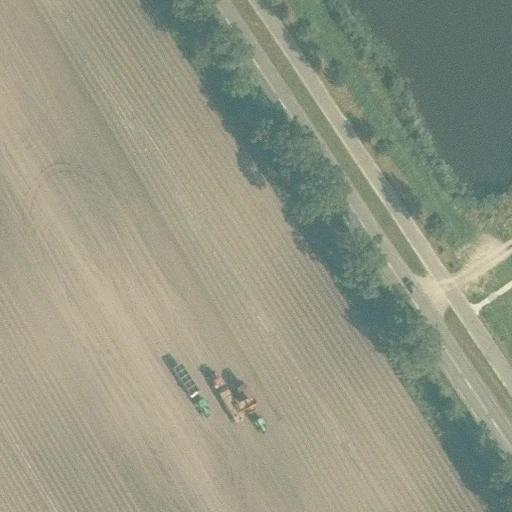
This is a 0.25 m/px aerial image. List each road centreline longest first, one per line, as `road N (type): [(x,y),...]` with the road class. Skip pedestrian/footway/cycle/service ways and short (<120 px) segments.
road 1 (secondary): [(418,309),(213,0)]
road 2 (unclassified): [(448,288),(256,0)]
road 3 (secondary): [(511,449),(418,309)]
